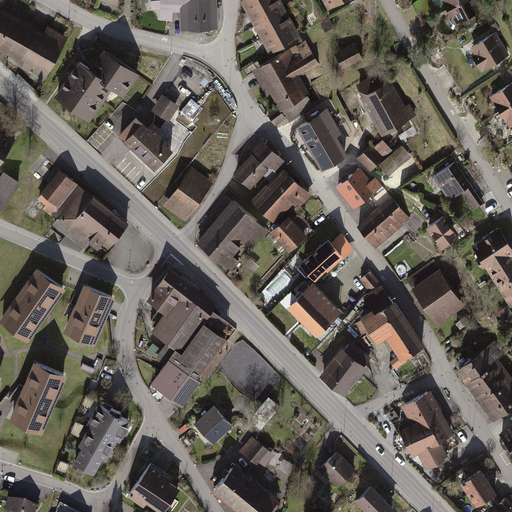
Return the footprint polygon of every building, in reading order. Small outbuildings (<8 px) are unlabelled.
[(182,9),(182,25),(216,25),(214,0),(158,0),(156,19),(171,21),(173,9),(182,9)] [(278,0),(240,0),(238,2),(268,58),(290,45),(300,40),(278,0)] [(320,0),(326,9),(341,0),(320,0)] [(477,0),(439,0),(452,24),(482,9),(477,0)] [(42,31),(0,7),(0,50),(13,58),(11,62),(42,80),(67,36),(45,24),(42,31)] [(493,32),(469,48),(473,54),(470,56),(481,72),(508,55),(493,32)] [(354,45),(336,55),(342,67),(361,58),(354,45)] [(293,48),(252,71),(266,97),(269,95),(280,114),(284,112),(290,123),(315,108),(309,98),(311,97),(300,78),(319,66),(313,55),(301,62),(293,48)] [(90,65),(79,58),(54,96),(90,120),(111,89),(123,96),(138,73),(101,49),(90,65)] [(383,69),(354,85),(381,133),(414,115),(408,103),(403,105),(383,69)] [(511,82),(488,98),(508,128),(511,124),(511,82)] [(180,105),(163,94),(153,109),(170,120),(180,105)] [(327,111),(300,127),(323,165),(344,153),(334,136),(340,133),(327,111)] [(170,152),(135,118),(117,137),(152,171),(170,152)] [(0,161),(14,139),(0,129),(0,161)] [(373,141),(358,154),(372,168),(394,147),(384,136),(376,144),(373,141)] [(250,155),(232,174),(248,189),(261,175),(268,181),(281,168),(285,163),(277,156),(279,153),(265,140),(263,142),(260,139),(247,152),(250,155)] [(389,174),(414,155),(405,144),(380,163),(389,174)] [(454,162),(431,177),(448,201),(459,194),(470,211),(481,203),(454,162)] [(210,182),(189,167),(161,206),(183,221),(210,182)] [(357,167),(333,187),(352,209),(367,197),(380,185),(373,178),(369,181),(357,167)] [(309,195),(281,168),(268,181),(249,201),(272,222),(290,203),(296,209),(309,195)] [(19,184),(2,172),(0,175),(0,211),(0,212),(19,184)] [(127,225),(58,172),(37,200),(44,205),(41,209),(50,217),(51,215),(56,219),(51,226),(81,249),(85,249),(88,245),(97,251),(101,245),(108,250),(127,225)] [(390,196),(380,185),(367,197),(376,208),(390,196)] [(376,208),(355,227),(374,248),(409,218),(390,196),(376,208)] [(265,230),(229,201),(195,244),(231,273),(265,230)] [(444,214),(425,228),(440,249),(463,232),(456,222),(451,225),(444,214)] [(287,216),(268,233),(286,253),(304,237),(300,232),(308,225),(301,217),(289,219),(287,216)] [(511,246),(499,227),(473,244),(511,304),(511,246)] [(326,241),(298,266),(313,282),(341,257),(326,241)] [(463,304),(431,258),(404,277),(436,323),(463,304)] [(217,300),(168,265),(146,295),(160,305),(153,315),(158,318),(150,328),(165,338),(153,355),(161,361),(148,379),(181,403),(230,336),(221,330),(229,318),(212,306),(217,300)] [(63,290),(35,270),(0,318),(0,325),(26,344),(63,290)] [(380,285),(369,270),(358,279),(368,293),(366,294),(367,296),(361,299),(370,313),(352,325),(359,335),(364,333),(371,344),(374,342),(376,346),(384,340),(395,357),(388,363),(394,370),(406,361),(405,360),(423,347),(393,302),(391,303),(380,285)] [(340,312),(310,283),(285,308),(314,338),(340,312)] [(115,299),(83,285),(62,333),(94,347),(115,299)] [(258,296),(255,300),(260,306),(264,302),(258,296)] [(503,353),(494,340),(457,367),(495,417),(511,403),(511,386),(511,387),(511,386),(511,374),(510,376),(496,358),(503,353)] [(340,351),(321,376),(345,394),(364,370),(362,368),(371,357),(350,341),(342,352),(340,351)] [(65,377),(33,363),(8,422),(41,436),(65,377)] [(454,436),(429,390),(398,407),(408,426),(397,432),(411,458),(416,455),(425,471),(438,464),(437,462),(446,457),(439,443),(454,436)] [(231,423),(211,402),(192,420),(211,441),(231,423)] [(131,424),(97,405),(85,425),(88,427),(76,448),(80,450),(72,465),(93,476),(101,461),(105,463),(117,443),(119,444),(131,424)] [(511,422),(496,435),(511,454),(511,422)] [(268,447),(250,433),(238,449),(256,463),(268,447)] [(355,467),(335,448),(317,467),(336,486),(355,467)] [(170,472),(149,458),(126,493),(141,504),(144,499),(161,511),(179,484),(167,477),(170,472)] [(264,511),(278,496),(233,459),(209,488),(238,511),(237,511),(264,511)] [(495,494),(480,470),(459,483),(473,507),(495,494)] [(388,511),(394,506),(369,481),(354,497),(369,511),(388,511)] [(321,511),(329,502),(318,494),(310,504),(320,511),(321,511)] [(511,511),(511,505),(504,497),(496,505),(502,511),(511,511)] [(33,511),(35,506),(6,498),(2,511),(5,511),(33,511)]
